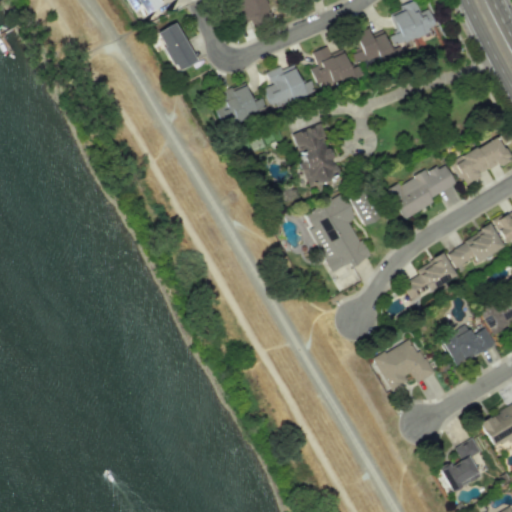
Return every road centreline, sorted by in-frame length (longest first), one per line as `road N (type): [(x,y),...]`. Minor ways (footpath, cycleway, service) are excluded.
road 1 (residential): [(511,183),(398,257),(354,320)]
road 2 (residential): [(360,0),(245,56),(215,47),(194,2)]
